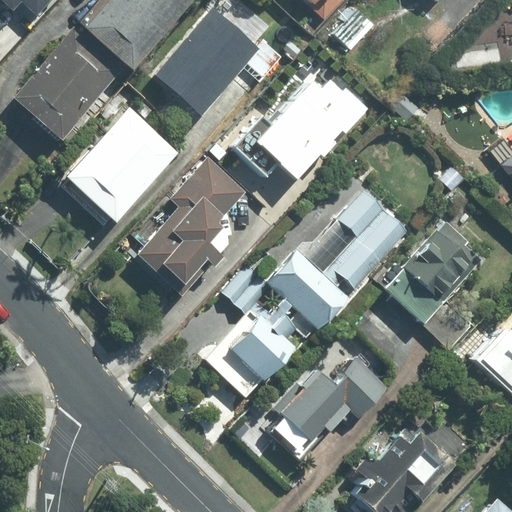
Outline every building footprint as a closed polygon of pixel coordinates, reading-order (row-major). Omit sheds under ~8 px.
[(28,16),(42,0),(0,0),(0,8),(2,10),(11,1),(28,16)] [(100,0),(73,31),(116,70),(120,74),(187,0),(100,0)] [(301,0),(316,14),(329,0),(301,0)] [(375,18),(356,0),(346,0),(321,27),(345,50),(375,18)] [(243,95),(272,61),(208,6),(148,76),(198,120),(230,83),(243,95)] [(73,31),(68,26),(4,96),(53,140),(116,70),(73,31)] [(259,176),(270,165),(284,178),(310,152),(313,155),(356,111),(313,70),(303,80),(261,123),(256,117),(228,146),(259,176)] [(55,187),(98,229),(170,155),(122,108),(56,176),(61,181),(55,187)] [(511,150),(494,165),(511,186),(511,189),(509,193),(511,196),(511,150)] [(209,225),(241,190),(201,153),(116,246),(175,299),(227,242),(209,225)] [(356,187),(329,214),(337,222),(331,229),(342,240),(314,267),(340,293),(401,232),(356,187)] [(467,274),(483,256),(438,216),(376,287),(448,351),(470,326),(436,296),(461,269),(467,274)] [(263,280),(260,283),(309,333),(345,298),(340,293),(314,267),(295,248),(263,280)] [(252,304),(199,357),(237,396),(288,345),(282,339),(293,328),(272,307),(264,315),(252,304)] [(511,397),(511,311),(465,357),(509,401),(511,397)] [(345,426),(384,383),(335,340),(269,415),(307,448),(334,417),(345,426)] [(401,511),(447,464),(401,420),(347,476),(354,483),(337,501),(349,511),(401,511)] [(511,511),(511,510),(510,511),(506,511),(484,494),(469,511),(511,511)]
